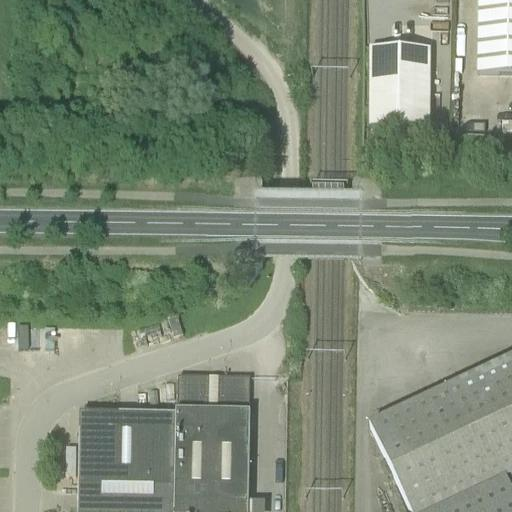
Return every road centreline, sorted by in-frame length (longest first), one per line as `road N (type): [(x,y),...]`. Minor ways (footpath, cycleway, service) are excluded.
road 1 (unclassified): [(28,511),(34,423),(59,392),(250,327),(268,313),(283,281),(288,148),(279,89),(256,51),(196,0)]
road 2 (secondary): [(0,221),(381,226)]
road 3 (secondary): [(501,229),(381,226)]
